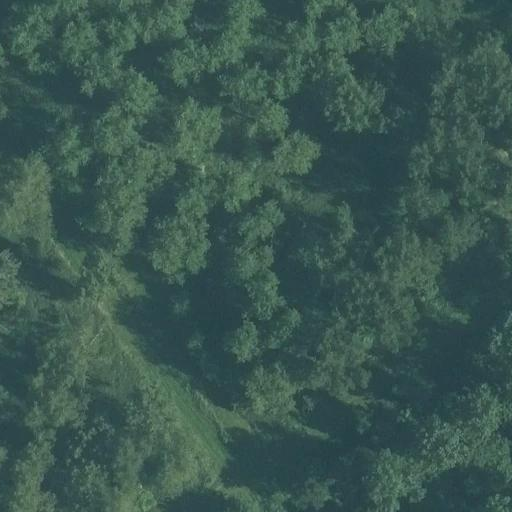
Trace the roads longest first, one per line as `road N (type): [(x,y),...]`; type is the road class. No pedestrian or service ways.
road 1 (track): [(0,139),(248,511)]
road 2 (track): [(511,302),(216,511)]
